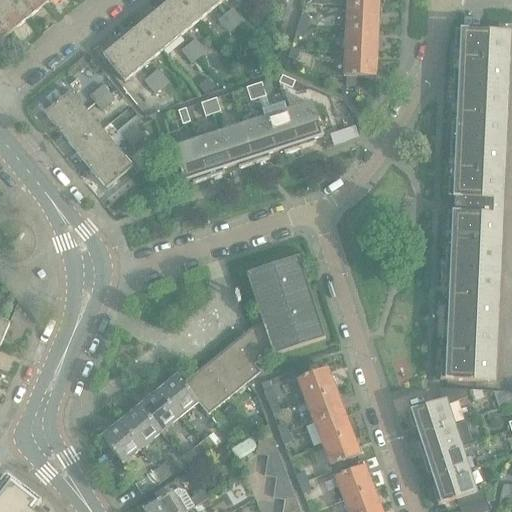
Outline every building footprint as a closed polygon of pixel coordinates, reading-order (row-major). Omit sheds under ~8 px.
[(28,19),(11,0),(0,0),(0,23),(9,35),(28,19)] [(46,4),(43,0),(11,0),(28,19),(46,4)] [(179,0),(170,0),(157,11),(179,37),(198,22),(179,0)] [(210,0),(179,0),(198,22),(216,7),(210,0)] [(378,0),(346,0),(347,9),(378,10),(378,0)] [(230,9),(223,15),(234,28),(241,22),(230,9)] [(378,10),(347,9),(346,32),(377,33),(378,10)] [(157,11),(138,26),(160,53),(179,37),(157,11)] [(234,28),(223,15),(216,21),(227,34),(234,28)] [(299,17),(296,27),(305,30),(308,20),(299,17)] [(0,42),(9,35),(0,23),(0,42)] [(138,26),(120,42),(142,68),(160,53),(138,26)] [(305,30),(296,27),(293,37),(302,40),(305,30)] [(439,381),(445,381),(494,383),(509,33),(461,31),(455,31),(454,49),(460,49),(459,70),(453,70),(452,104),(457,104),(456,126),(451,125),(449,159),(455,160),(454,181),(448,181),(447,198),(453,199),(453,214),(447,213),(446,231),(452,232),(451,253),(445,252),(444,287),(449,287),(449,308),(443,308),(441,342),(447,342),(446,363),(440,363),(439,381)] [(377,33),(346,32),(344,56),(376,57),(377,33)] [(194,39),(186,45),(197,58),(204,52),(194,39)] [(120,42),(102,56),(124,83),(142,68),(120,42)] [(197,58),(186,45),(179,51),(190,64),(197,58)] [(298,52),(289,49),(286,59),(295,62),(298,52)] [(376,57),(344,56),(344,77),(375,78),(376,57)] [(157,70),(149,76),(160,89),(168,83),(157,70)] [(160,89),(149,76),(142,82),(153,95),(160,89)] [(291,90),(294,82),(281,76),(278,84),(291,90)] [(265,97),(261,84),(253,86),(258,99),(265,97)] [(88,97),(94,104),(108,93),(101,86),(88,97)] [(258,99),(253,86),(246,89),(250,102),(258,99)] [(44,115),(60,134),(86,112),(70,93),(44,115)] [(108,93),(94,104),(100,111),(113,100),(108,93)] [(220,113),(216,99),(208,102),(212,115),(220,113)] [(212,115),(208,102),(200,104),(205,118),(212,115)] [(311,104),(288,112),(300,150),(315,145),(314,141),(322,138),(311,104)] [(185,109),(178,112),(182,125),(190,123),(185,109)] [(86,112),(60,134),(75,152),(101,130),(86,112)] [(300,150),(288,112),(264,119),(276,153),(282,151),(284,155),(300,150)] [(276,153),(264,119),(241,127),(254,165),(270,160),(268,156),(276,153)] [(119,134),(125,142),(138,131),(132,124),(119,134)] [(254,165),(241,127),(218,134),(229,169),(237,166),(238,170),(254,165)] [(101,130),(75,152),(90,171),(116,149),(101,130)] [(138,131),(125,142),(130,149),(144,138),(138,131)] [(341,132),(329,136),(333,148),(345,144),(341,132)] [(229,169),(218,134),(195,142),(208,180),(224,175),(223,171),(229,169)] [(208,180),(195,142),(172,149),(183,184),(191,181),(192,185),(208,180)] [(116,149),(90,171),(106,190),(132,168),(116,149)] [(261,321),(183,384),(198,403),(208,416),(260,373),(254,365),(271,352),(273,357),(325,340),(298,258),(246,275),(261,321)] [(0,320),(0,345),(9,324),(0,320)] [(22,365),(9,359),(4,372),(16,377),(22,365)] [(297,380),(305,401),(334,390),(326,369),(297,380)] [(177,376),(156,393),(178,419),(198,403),(183,384),(177,376)] [(467,398),(467,391),(439,389),(438,403),(407,414),(412,430),(416,429),(419,436),(453,425),(446,405),(467,398)] [(263,393),(266,402),(274,398),(271,390),(263,393)] [(334,390),(305,401),(313,423),(343,411),(334,390)] [(511,390),(497,391),(497,403),(511,402),(511,390)] [(156,393),(138,408),(159,435),(178,419),(156,393)] [(138,408),(119,423),(140,450),(159,435),(138,408)] [(343,411),(313,423),(322,445),(351,434),(343,411)] [(122,465),(140,450),(119,423),(101,438),(122,465)] [(275,426),(279,436),(287,432),(284,423),(275,426)] [(460,448),(453,425),(419,436),(421,443),(417,444),(422,460),(460,448)] [(253,456),(266,458),(267,453),(278,454),(267,426),(257,432),(253,456)] [(287,432),(279,436),(283,446),(291,443),(287,432)] [(351,434),(322,445),(330,467),(360,456),(351,434)] [(207,439),(199,445),(207,456),(215,450),(207,439)] [(207,456),(199,445),(191,452),(199,463),(207,456)] [(468,470),(460,448),(422,460),(427,476),(431,475),(433,482),(468,470)] [(278,454),(267,453),(266,458),(262,477),(274,479),(276,474),(286,476),(278,454)] [(164,464),(157,470),(165,481),(173,475),(164,464)] [(334,478),(342,499),(372,488),(364,467),(334,478)] [(157,487),(165,481),(157,470),(149,477),(135,485),(141,496),(157,487)] [(475,493),(468,470),(433,482),(436,489),(432,490),(437,506),(456,501),(459,511),(473,508),(486,503),(482,491),(475,493)] [(294,476),(298,485),(306,482),(303,473),(294,476)] [(276,474),(274,479),(270,499),(283,502),(285,497),(295,499),(286,476),(276,474)] [(38,511),(36,510),(41,504),(10,479),(4,480),(0,484),(0,511),(38,511)] [(306,482),(298,485),(302,495),(310,492),(306,482)] [(166,487),(152,495),(156,502),(170,494),(166,487)] [(144,511),(187,511),(196,507),(191,499),(186,490),(180,488),(170,494),(156,502),(143,510),(144,511)] [(372,488),(342,499),(347,511),(372,511),(380,509),(372,488)] [(202,492),(191,499),(196,507),(207,500),(202,492)] [(285,497),(283,502),(281,511),(300,511),(295,499),(285,497)] [(488,511),(486,503),(473,508),(474,511),(488,511)]
